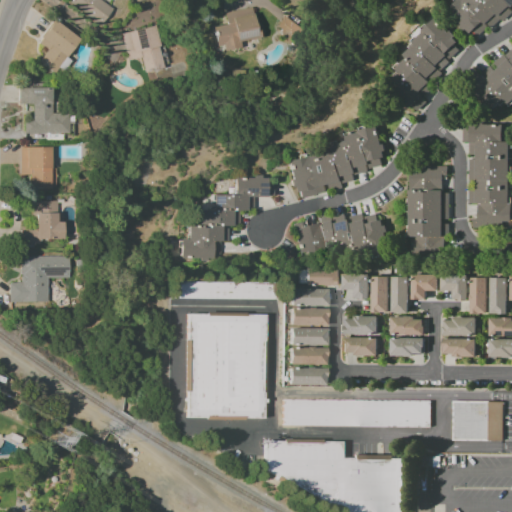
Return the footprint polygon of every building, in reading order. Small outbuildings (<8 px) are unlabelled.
[(69,0),(67,2),(99,26),(111,9),(98,0),(69,0)] [(511,0),(456,0),(446,7),(464,34),(471,30),(475,35),(487,27),(488,28),(511,12),(509,7),(511,4),(511,0)] [(212,27),(216,50),(240,46),(239,41),(256,38),(251,8),(223,12),(225,25),(212,27)] [(301,31),(286,15),(273,27),(288,43),(301,31)] [(385,85),(416,112),(425,102),(422,99),(432,87),(427,82),(457,48),(451,43),(456,38),(434,19),(391,67),(397,72),(385,85)] [(78,38),(52,20),(36,43),(45,49),(37,62),(53,73),(78,38)] [(125,60),(139,58),(142,72),(161,69),(153,26),(120,32),(125,60)] [(511,99),(511,47),(467,85),(489,112),(503,100),(506,104),(511,99)] [(51,88),(17,88),(17,104),(31,104),(31,121),(23,121),(22,133),(67,134),(68,114),(51,114),(51,88)] [(506,142),(502,142),(500,124),(461,127),(462,143),(468,142),(469,158),(468,158),(470,188),(467,188),(468,204),(476,204),(476,213),(471,213),(472,228),(511,226),(506,142)] [(285,159),(291,193),(297,192),(298,198),(326,193),(326,191),(343,188),(342,183),(353,181),(352,173),(385,166),(377,128),(343,134),(344,141),(330,144),(331,150),(285,159)] [(18,175),(29,175),(28,189),(53,189),(53,168),(49,168),(49,147),(18,147),(18,175)] [(408,166),(409,256),(446,256),(446,221),(448,221),(448,193),(441,193),(441,177),(446,176),(446,166),(408,166)] [(177,259),(217,260),(218,242),(226,243),(226,225),(236,226),(237,209),(251,209),(252,196),(271,197),(272,184),(264,183),(264,178),(232,177),(232,195),(212,194),(211,210),(197,209),(196,226),(186,225),(186,239),(178,239),(177,259)] [(61,222),(55,222),(55,201),(31,201),(30,229),(19,229),(19,244),(39,244),(39,239),(61,240),(61,222)] [(296,258),(385,251),(382,213),(346,216),(346,215),(315,217),(315,224),(300,225),(300,222),(293,223),(296,258)] [(8,303),(46,302),(45,278),(67,278),(66,256),(18,257),(19,283),(7,283),(8,303)] [(338,285),(339,269),(303,269),(303,285),(338,285)] [(368,299),(368,274),(341,274),(341,290),(353,290),(353,299),(368,299)] [(437,275),(411,274),(410,300),(425,300),(425,291),(437,291),(437,275)] [(466,300),(467,275),(440,275),(440,291),(452,291),(452,300),(466,300)] [(388,277),(371,276),(370,312),(387,313),(388,277)] [(408,277),(391,277),(390,313),(407,313),(408,277)] [(486,314),(487,278),(470,278),(469,314),(486,314)] [(507,278),(490,278),(489,314),(506,314),(507,278)] [(271,300),(271,283),(174,282),(174,298),(271,300)] [(289,307),(326,306),(325,289),(289,289),(289,307)] [(325,309),(289,308),(289,325),(325,325),(325,309)] [(188,314),(267,315),(266,419),(187,419),(188,314)] [(343,334),(377,335),(378,317),(344,316),(343,334)] [(424,335),(424,318),(389,317),(389,334),(424,335)] [(442,335),(475,336),(475,318),(442,317),(442,335)] [(511,336),(511,318),(488,318),(488,336),(511,336)] [(325,329),(289,328),(288,345),(325,346),(325,329)] [(376,355),(376,337),(343,338),(343,356),(376,355)] [(423,338),(390,338),(389,355),(423,356),(423,338)] [(475,339),(442,338),(441,356),(475,357),(475,339)] [(511,339),(488,339),(488,358),(511,357),(511,339)] [(324,348),(288,347),(288,364),(324,365),(324,348)] [(288,385),(324,385),(324,368),(288,368),(288,385)] [(285,401),(432,401),(432,427),(285,427),(285,401)] [(455,403),(505,402),(505,441),(455,442),(455,403)] [(267,443),(343,443),(343,459),(407,459),(407,511),(335,511),(267,472),(267,443)]
